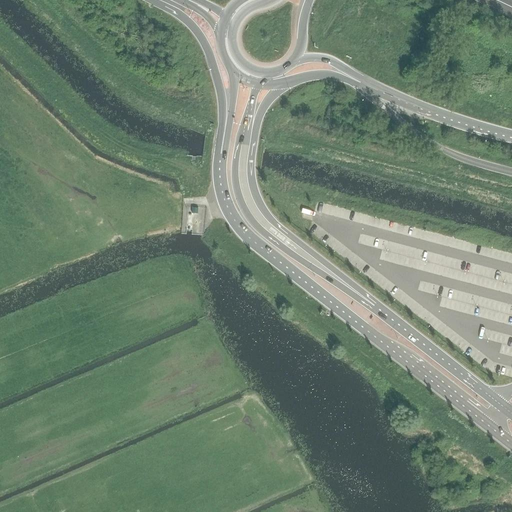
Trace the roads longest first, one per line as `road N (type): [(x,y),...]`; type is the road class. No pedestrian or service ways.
road 1 (primary): [(511,417),(262,222),(242,178),(249,118)]
road 2 (primary): [(223,169),(230,206),(252,236),(511,440)]
road 3 (motorway): [(167,0),(199,36),(213,67),(223,169)]
road 4 (trunk): [(376,90),(511,137)]
